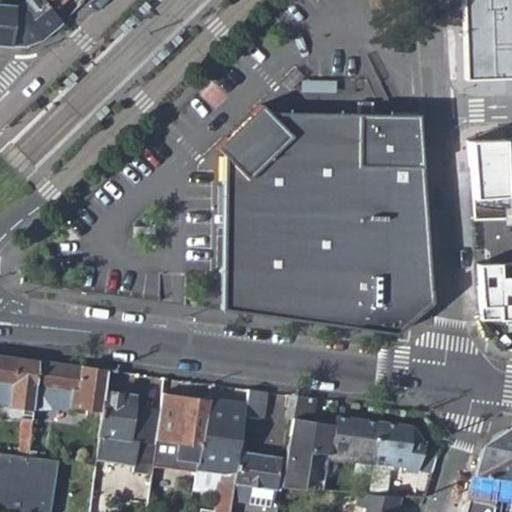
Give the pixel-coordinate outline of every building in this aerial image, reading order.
[(0,1),(0,43),(13,45),(27,44),(40,39),(60,23),(40,0),(18,0),(14,3),(0,1)] [(151,6),(146,0),(131,14),(118,26),(123,32),(151,6)] [(511,0),(466,0),(467,75),(511,74),(511,0)] [(149,60),(154,66),(168,52),(181,39),(176,33),(149,60)] [(60,83),(65,88),(78,76),(73,71),(60,83)] [(92,116),(97,121),(110,109),(105,104),(92,116)] [(222,154),(267,111),(260,104),(215,147),(222,154)] [(418,112),(267,111),(222,154),(224,310),(396,332),(431,299),(418,112)] [(511,138),(465,140),(470,218),(511,217),(511,138)] [(511,261),(473,262),(477,317),(511,316),(511,261)] [(33,404),(38,362),(0,357),(0,380),(12,382),(9,407),(14,407),(13,418),(31,419),(33,404)] [(52,389),(78,392),(81,367),(38,362),(33,404),(49,406),(52,389)] [(264,392),(244,389),(242,404),(240,415),(260,417),(264,392)] [(150,475),(156,434),(159,410),(134,407),(135,395),(103,392),(95,462),(133,467),(132,472),(150,475)] [(195,457),(205,398),(183,395),(182,404),(178,436),(176,455),(195,457)] [(321,491),(326,460),(329,439),(308,437),(314,398),(294,396),(279,487),(321,491)] [(225,511),(230,482),(235,450),(240,415),(242,404),(205,398),(195,457),(193,467),(219,471),(212,511),(225,511)] [(178,436),(182,404),(161,401),(159,410),(156,434),(178,436)] [(371,461),(376,423),(332,417),(329,439),(326,460),(343,462),(344,461),(371,464),(371,461)] [(22,419),(18,455),(27,457),(28,449),(31,420),(22,419)] [(411,427),(376,423),(371,461),(403,465),(402,470),(415,472),(420,443),(411,427)] [(511,423),(481,444),(473,473),(511,477),(511,423)] [(28,449),(27,457),(34,458),(35,451),(28,449)] [(277,457),(235,450),(230,482),(272,489),(277,457)] [(371,464),(367,494),(382,495),(386,464),(371,462),(371,464)] [(511,477),(473,473),(467,492),(511,498),(511,477)] [(395,511),(400,496),(382,495),(367,494),(358,494),(355,505),(364,508),(363,511),(395,511)]
